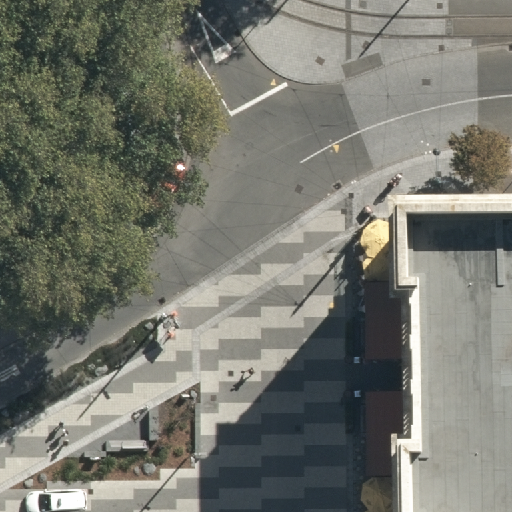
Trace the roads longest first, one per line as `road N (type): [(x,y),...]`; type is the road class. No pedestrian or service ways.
road 1 (unclassified): [(272,179),(0,357)]
road 2 (unclassified): [(182,0),(206,72),(272,179)]
road 3 (unclassified): [(511,95),(375,124)]
road 4 (residential): [(375,124),(374,0)]
